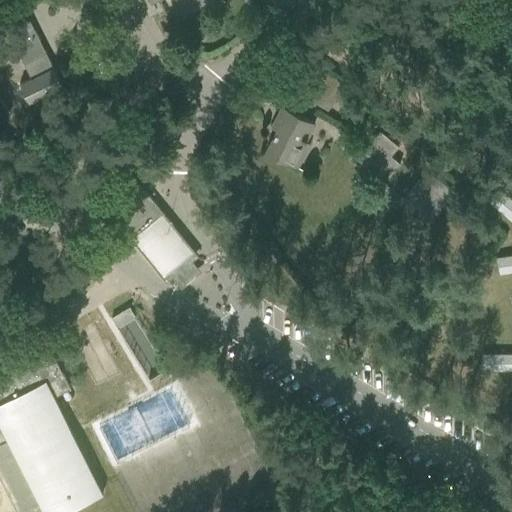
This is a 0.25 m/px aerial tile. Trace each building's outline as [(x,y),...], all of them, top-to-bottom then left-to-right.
[(150,0),(151,1),(153,0),(177,0),(184,14),(213,0),(150,0)] [(4,26),(7,31),(0,34),(0,48),(12,43),(29,78),(19,83),(29,102),(62,86),(27,15),(4,26)] [(305,141),(315,122),(282,106),(271,127),(277,130),(266,152),(297,168),(309,143),(305,141)] [(379,130),(356,158),(384,182),(400,163),(390,155),(398,146),(379,130)] [(194,251),(136,179),(132,176),(111,193),(127,213),(117,220),(131,238),(162,277),(194,251)] [(418,178),(402,196),(430,220),(453,192),(435,177),(428,186),(418,178)] [(511,199),(498,188),(488,200),(511,220),(511,199)] [(511,254),(496,257),(498,273),(511,270),(511,254)] [(49,346),(31,355),(0,370),(0,479),(16,511),(63,511),(102,493),(46,380),(62,372),(49,346)] [(511,353),(477,353),(477,369),(511,369),(511,353)]
